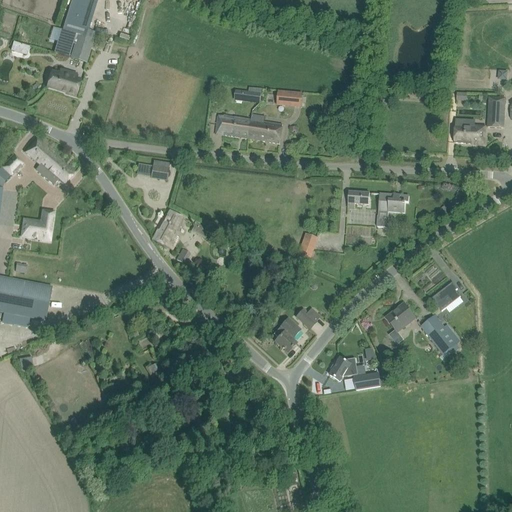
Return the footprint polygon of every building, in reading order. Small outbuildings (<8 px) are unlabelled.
[(78,34),(71,58),(86,63),(95,32),(88,30),(96,0),(75,0),(67,27),(65,26),(64,30),(78,34)] [(63,31),(56,54),(69,58),(76,35),(63,31)] [(13,42),(11,51),(27,56),(29,47),(13,42)] [(52,73),(48,87),(67,93),(67,94),(75,97),(80,81),(69,78),(70,73),(61,70),(59,75),(52,73)] [(242,91),(241,101),(259,103),(261,94),(242,91)] [(303,95),(297,94),(280,92),(278,106),(296,107),(302,108),(303,95)] [(504,129),(505,99),(489,98),(488,128),(504,129)] [(216,135),(249,140),(251,120),(224,116),(224,118),(219,118),(216,135)] [(280,145),(283,125),(251,120),(249,140),(280,145)] [(484,146),(485,127),(473,126),(473,127),(455,126),(454,143),(472,144),(472,145),(484,146)] [(51,153),(37,141),(25,154),(40,166),(51,153)] [(75,173),(58,159),(51,153),(40,166),(36,170),(54,186),(58,181),(64,186),(75,173)] [(0,207),(3,189),(2,189),(5,181),(12,176),(16,172),(23,165),(13,154),(0,166),(1,168),(0,169),(0,207)] [(167,181),(169,164),(153,161),(151,179),(167,181)] [(349,192),(348,208),(355,209),(355,204),(369,205),(370,194),(349,192)] [(377,227),(387,227),(388,212),(405,214),(405,203),(409,203),(409,197),(380,195),(377,227)] [(152,240),(172,250),(178,238),(175,236),(183,219),(167,211),(152,240)] [(50,242),(52,225),(24,221),(21,238),(50,242)] [(191,232),(204,239),(208,232),(195,225),(191,232)] [(297,256),(309,260),(317,238),(305,234),(297,256)] [(177,261),(184,265),(190,254),(183,250),(177,261)] [(16,264),(15,271),(25,273),(26,265),(16,264)] [(0,313),(46,322),(52,288),(0,277),(0,313)] [(452,283),(432,299),(441,312),(461,297),(456,291),(458,290),(452,283)] [(404,305),(405,307),(396,315),(394,313),(386,319),(397,333),(415,319),(404,305)] [(296,318),(302,323),(310,330),(316,323),(316,322),(320,318),(311,310),(307,314),(303,310),(296,318)] [(456,345),(460,342),(447,325),(444,327),(435,316),(421,327),(443,355),(440,358),(442,361),(451,354),(451,355),(459,349),(456,345)] [(278,339),(275,343),(287,354),(296,344),(292,340),(300,331),(288,319),(274,335),(278,339)] [(16,362),(23,374),(27,372),(20,359),(16,362)] [(343,377),(344,378),(358,376),(355,359),(347,360),(346,362),(341,359),(337,365),(335,363),(331,369),(333,371),(330,376),(340,382),(343,377)] [(354,378),(356,391),(381,387),(379,374),(354,378)] [(99,412),(102,419),(111,414),(108,406),(103,408),(104,410),(99,412)] [(268,431),(260,413),(250,418),(258,435),(268,431)]
